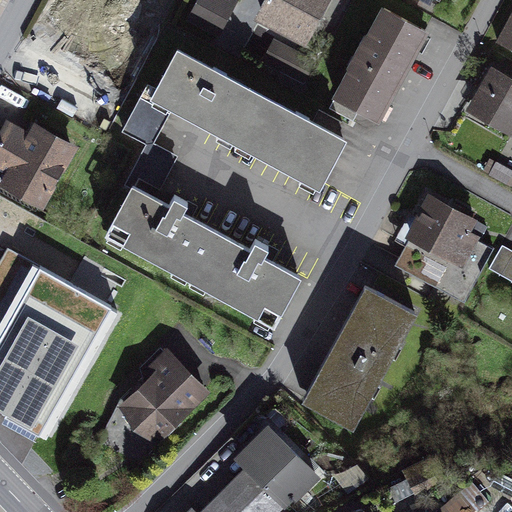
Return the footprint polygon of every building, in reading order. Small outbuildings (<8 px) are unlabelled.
[(202,0),(192,20),(218,34),(235,1),(233,0),(202,0)] [(304,37),(323,0),(271,0),(263,16),(304,37)] [(425,31),(385,9),(330,109),(354,122),(361,110),(377,119),(425,31)] [(511,50),(511,16),(498,43),(511,50)] [(125,70),(42,24),(29,46),(83,76),(80,81),(110,97),(125,70)] [(261,95),(177,50),(155,91),(174,102),(239,136),(261,95)] [(293,54),(282,76),(302,86),(313,64),(293,54)] [(510,128),(511,125),(511,83),(511,84),(493,74),(474,107),(510,128)] [(124,131),(148,144),(151,145),(174,102),(155,91),(148,87),(124,131)] [(313,123),(261,95),(239,136),(323,182),(345,141),(336,136),(313,123)] [(319,111),(313,123),(336,136),(343,124),(319,111)] [(0,189),(37,210),(72,145),(37,126),(31,137),(8,124),(0,139),(0,189)] [(128,182),(134,186),(154,197),(175,158),(151,145),(148,144),(128,182)] [(511,170),(495,164),(490,174),(511,184),(511,170)] [(111,227),(194,272),(217,231),(184,213),(189,203),(174,195),(169,205),(154,197),(134,186),(111,227)] [(472,221),(432,199),(396,266),(465,303),(494,248),(465,233),(472,221)] [(118,311),(128,293),(0,222),(0,411),(6,415),(3,421),(44,444),(118,311)] [(84,226),(76,222),(70,232),(79,236),(84,226)] [(194,272),(277,317),(300,276),(265,257),(271,246),(256,238),(250,249),(217,231),(194,272)] [(511,250),(503,246),(490,269),(511,280),(511,250)] [(372,289),(310,402),(353,425),(415,312),(372,289)] [(120,400),(156,438),(204,390),(168,353),(120,400)] [(258,460),(249,469),(283,504),(315,473),(269,426),(246,448),(258,460)] [(275,511),(283,504),(249,469),(227,491),(231,495),(215,511),(275,511)] [(429,470),(411,479),(417,493),(436,484),(429,470)]
